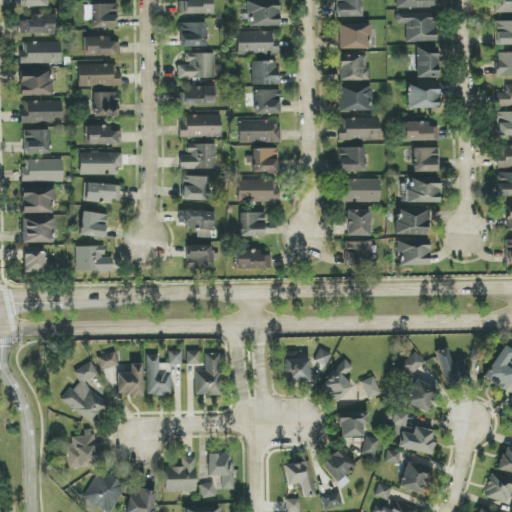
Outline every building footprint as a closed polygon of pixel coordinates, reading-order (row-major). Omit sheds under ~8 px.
[(178,2),(178,14),(212,15),(212,0),(185,0),(185,2),(178,2)] [(335,0),(336,18),(361,17),(360,0),(335,0)] [(395,0),(396,9),(432,8),(431,0),(425,0),(424,0),(423,0),(395,0)] [(511,0),(494,0),(494,13),(511,12),(511,0)] [(278,1),(246,2),(247,27),(278,26),(278,1)] [(91,28),(117,29),(117,5),(91,4),(91,28)] [(405,24),(406,43),(437,42),(436,14),(395,14),(395,24),(405,24)] [(53,15),(31,15),(31,21),(19,21),(20,35),(53,34),(53,15)] [(495,45),(511,45),(511,21),(495,21),(495,45)] [(205,23),(181,23),(181,47),(205,47),(205,23)] [(338,50),(369,49),(369,24),(338,25),(338,50)] [(237,33),(237,55),(279,55),(278,32),(237,33)] [(86,56),(118,56),(117,42),(109,42),(109,37),(85,38),(86,56)] [(60,42),(20,43),(21,64),(61,64),(60,42)] [(437,48),(416,47),(416,78),(437,78),(437,48)] [(497,77),(511,76),(511,52),(497,53),(497,77)] [(214,53),(185,53),(184,64),(178,64),(178,78),(214,79),(214,53)] [(339,81),(368,81),(367,56),(339,56),(339,81)] [(250,62),(251,86),(278,85),(278,61),(250,62)] [(78,87),(120,86),(120,75),(113,75),(113,65),(78,65),(78,87)] [(20,97),(52,95),(51,70),(19,71),(20,97)] [(438,83),(406,84),(407,109),(438,108),(438,83)] [(511,85),(505,86),(505,93),(496,93),(496,107),(511,106),(511,85)] [(373,87),(339,86),(338,111),(372,112),(373,87)] [(213,87),(183,88),(183,107),(214,106),(213,87)] [(279,90),(253,91),(254,115),(280,115),(279,90)] [(117,93),(93,93),(93,117),(118,116),(117,93)] [(21,102),(22,124),(62,123),(62,101),(21,102)] [(511,112),(497,113),(497,137),(511,136),(511,112)] [(220,137),(220,115),(179,116),(180,138),(220,137)] [(339,140),(379,140),(379,119),(339,118),(339,140)] [(279,143),(278,120),(239,121),(239,143),(279,143)] [(405,142),(439,141),(438,127),(429,127),(428,122),(404,122),(405,142)] [(86,145),(120,145),(120,131),(110,132),(110,126),(85,126),(86,145)] [(50,131),(24,130),(24,154),(50,154),(50,131)] [(216,145),(187,144),(187,155),(180,155),(179,169),(215,170),(216,145)] [(498,168),(511,168),(511,146),(498,146),(498,168)] [(339,148),(339,173),(364,172),(363,148),(339,148)] [(412,149),(413,173),(438,172),(438,148),(412,149)] [(277,172),(276,149),(251,149),(252,173),(277,172)] [(79,154),(80,176),(120,175),(120,153),(79,154)] [(22,182),(63,182),(63,160),(22,160),(22,182)] [(511,196),(511,173),(497,173),(497,197),(511,196)] [(182,201),(207,201),(207,177),(182,176),(182,201)] [(438,177),(405,178),(406,185),(399,186),(399,204),(438,203),(438,177)] [(237,202),(277,203),(277,180),(238,179),(237,202)] [(379,203),(379,181),(340,179),(340,202),(379,203)] [(120,185),(86,184),(85,203),(109,203),(109,199),(119,199),(120,185)] [(21,213),(53,214),(54,189),(22,188),(21,213)] [(394,235),(427,236),(428,210),(395,209),(394,235)] [(370,237),(371,211),(346,210),(346,236),(370,237)] [(197,238),(211,239),(212,212),(184,211),(183,229),(197,230),(197,238)] [(107,214),(81,213),(79,236),(105,238),(107,214)] [(265,237),(264,213),(239,213),(239,237),(265,237)] [(21,219),(22,244),(55,243),(54,218),(21,219)] [(428,240),(396,241),(397,266),(429,265),(428,240)] [(369,265),(369,241),(344,242),(345,266),(369,265)] [(210,246),(186,246),(187,270),(211,270),(210,246)] [(103,247),(76,247),(75,271),(112,272),(112,258),(103,258),(103,247)] [(23,249),(22,273),(45,273),(45,250),(23,249)] [(237,270),(270,269),(270,255),(260,256),(260,250),(236,251),(237,270)] [(483,378),(505,392),(511,380),(511,350),(503,345),(483,378)] [(468,380),(464,361),(450,365),(446,348),(436,351),(444,386),(468,380)] [(314,362),(326,367),(331,353),(319,349),(314,362)] [(181,365),(181,351),(168,351),(168,365),(181,365)] [(199,351),(186,352),(186,365),(199,365),(199,351)] [(410,376),(424,363),(414,352),(400,365),(410,376)] [(97,356),(100,370),(118,366),(115,353),(97,356)] [(294,359),(294,353),(284,353),(285,384),(309,383),(309,359),(294,359)] [(194,396),(218,395),(218,365),(219,365),(219,354),(204,354),(204,371),(194,371),(194,396)] [(170,372),(159,372),(158,355),(145,355),(147,396),(171,395),(170,372)] [(343,378),(353,369),(344,360),(318,386),(336,403),(352,387),(343,378)] [(62,402),(94,425),(108,404),(85,387),(97,371),(85,362),(75,377),(78,379),(62,402)] [(141,396),(142,365),(130,364),(130,374),(117,373),(116,396),(141,396)] [(367,400),(380,395),(374,377),(360,382),(367,400)] [(404,403),(426,413),(437,390),(415,380),(404,403)] [(367,412),(339,413),(339,438),(363,437),(363,426),(368,426),(367,412)] [(397,448),(430,455),(435,432),(406,425),(408,416),(391,412),(386,433),(399,436),(397,448)] [(69,469),(97,467),(93,430),(84,431),(84,436),(66,438),(69,469)] [(378,439),(364,437),(362,456),(376,457),(378,439)] [(511,473),(511,449),(503,447),(498,470),(511,473)] [(320,466),(337,484),(355,465),(338,448),(320,466)] [(398,465),(400,453),(387,450),(385,462),(398,465)] [(222,490),(232,490),(232,455),(207,455),(207,477),(221,476),(222,490)] [(196,493),(195,458),(181,458),(181,467),(164,468),(165,493),(196,493)] [(300,484),(303,498),(314,496),(307,461),(283,466),(287,486),(300,484)] [(431,471),(407,463),(398,487),(422,496),(431,471)] [(84,499),(106,511),(110,511),(126,485),(100,471),(84,499)] [(511,494),(511,478),(490,473),(484,497),(510,504),(511,494)] [(218,478),(212,478),(213,485),(201,485),(201,498),(219,497),(218,478)] [(388,500),(391,488),(378,484),(374,497),(388,500)] [(126,511),(152,511),(155,491),(130,488),(126,511)] [(342,506),(339,493),(321,497),(325,511),(342,506)] [(285,511),(298,511),(299,499),(285,500),(285,511)] [(371,511),(415,511),(417,510),(396,501),(392,511),(376,504),(371,511)]
